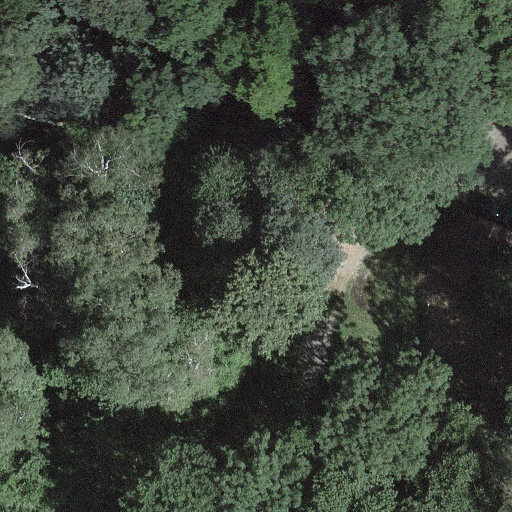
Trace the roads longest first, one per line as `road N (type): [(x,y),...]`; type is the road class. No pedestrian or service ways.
road 1 (track): [(305,511),(327,284),(343,254),(390,215)]
road 2 (track): [(390,215),(511,149)]
